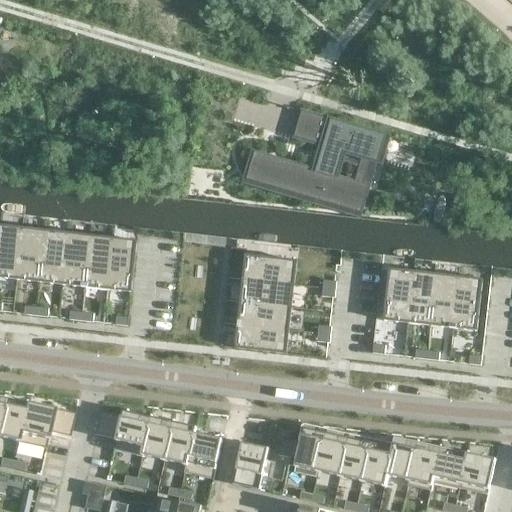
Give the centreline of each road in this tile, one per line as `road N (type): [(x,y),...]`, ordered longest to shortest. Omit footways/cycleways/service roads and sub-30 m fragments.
road 1 (tertiary): [(511,416),(0,356)]
road 2 (residential): [(0,6),(295,95)]
